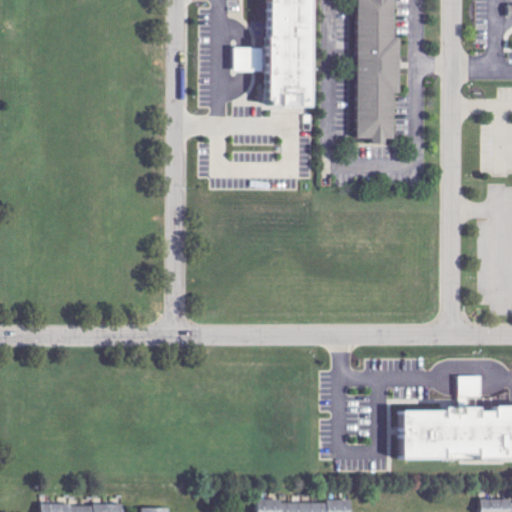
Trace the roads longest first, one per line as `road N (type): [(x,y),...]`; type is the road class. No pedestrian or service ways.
road 1 (residential): [(451,335),(0,337)]
road 2 (residential): [(174,0),(173,337)]
road 3 (residential): [(452,0),(451,335)]
